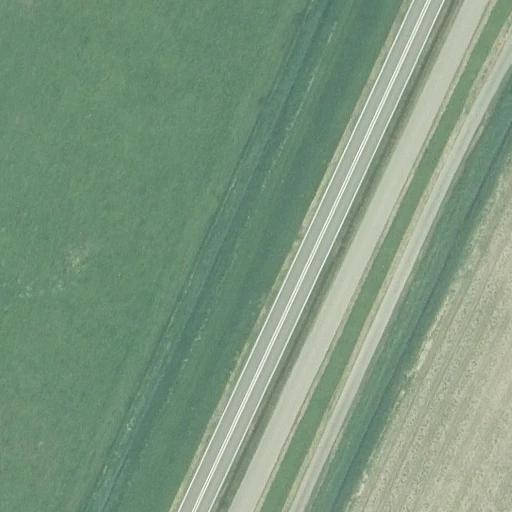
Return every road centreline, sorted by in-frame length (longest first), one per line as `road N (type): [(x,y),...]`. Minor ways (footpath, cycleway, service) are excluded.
road 1 (unclassified): [(239,511),(477,0)]
road 2 (trunk): [(196,511),(429,0)]
road 3 (unclassified): [(511,46),(295,511)]
